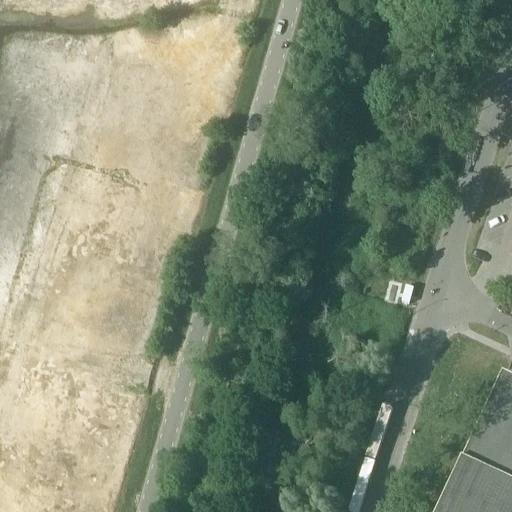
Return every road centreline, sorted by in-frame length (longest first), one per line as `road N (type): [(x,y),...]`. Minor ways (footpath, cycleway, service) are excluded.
road 1 (unclassified): [(144,511),(288,0)]
road 2 (unclassified): [(435,291),(511,57)]
road 3 (unclassified): [(364,511),(435,291)]
